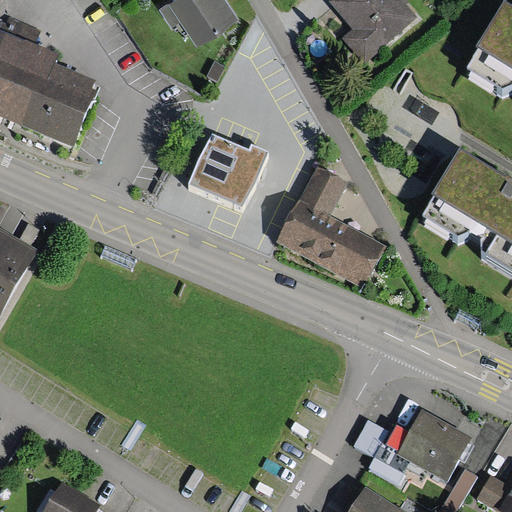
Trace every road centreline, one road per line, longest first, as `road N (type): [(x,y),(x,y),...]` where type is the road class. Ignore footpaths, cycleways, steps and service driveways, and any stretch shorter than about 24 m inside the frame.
road 1 (secondary): [(390,337),(0,166)]
road 2 (residential): [(254,0),(399,239)]
road 3 (residential): [(0,395),(186,511)]
road 4 (residential): [(390,337),(283,511)]
road 5 (secondary): [(511,390),(390,337)]
